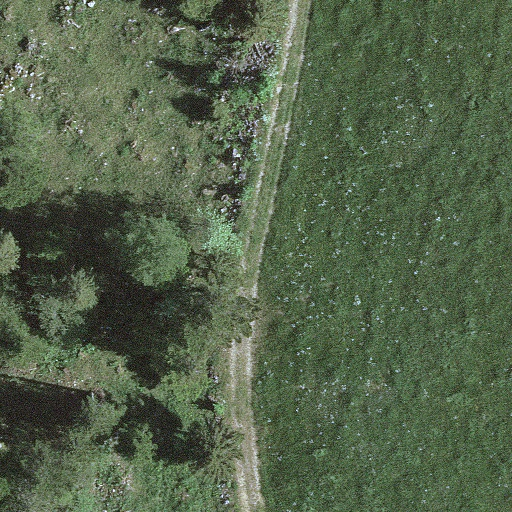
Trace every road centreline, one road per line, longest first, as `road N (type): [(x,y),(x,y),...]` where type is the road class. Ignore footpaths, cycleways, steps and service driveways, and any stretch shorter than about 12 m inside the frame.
road 1 (track): [(260,192),(244,494),(251,511)]
road 2 (track): [(260,192),(298,0)]
